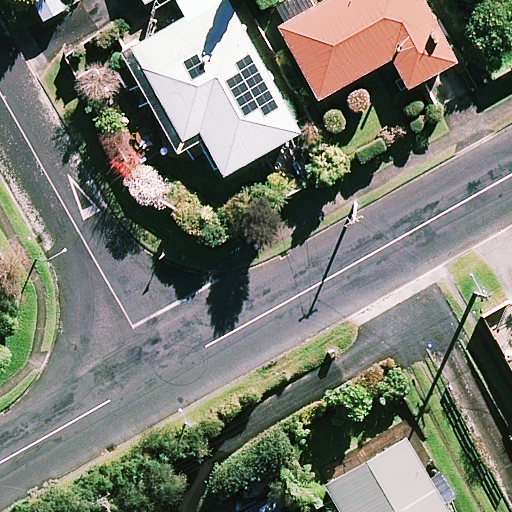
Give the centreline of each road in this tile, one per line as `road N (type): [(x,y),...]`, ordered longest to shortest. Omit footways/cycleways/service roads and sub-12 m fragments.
road 1 (residential): [(511,176),(153,369)]
road 2 (residential): [(0,89),(153,369)]
road 3 (residential): [(153,369),(0,456)]
